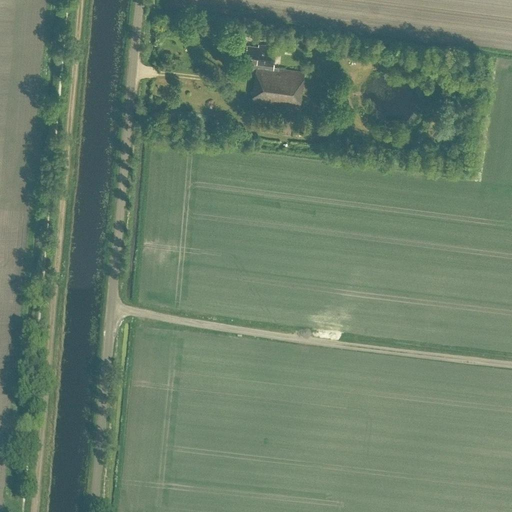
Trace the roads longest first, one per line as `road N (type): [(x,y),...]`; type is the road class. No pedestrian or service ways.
road 1 (unclassified): [(92,511),(139,0)]
road 2 (track): [(82,0),(39,511)]
